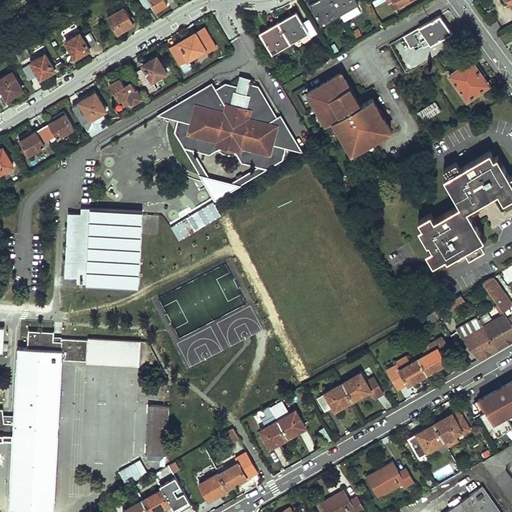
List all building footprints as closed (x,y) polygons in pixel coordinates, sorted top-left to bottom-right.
[(163,0),(150,0),(156,9),(165,3),(163,0)] [(317,0),(310,4),(322,24),(341,13),(332,0),(317,0)] [(332,0),(341,13),(359,3),(356,0),(332,0)] [(400,6),(396,0),(388,0),(395,10),(400,6)] [(107,16),(116,33),(133,23),(121,4),(115,8),(116,10),(107,16)] [(279,23),(290,42),(308,32),(297,12),(279,23)] [(453,32),(441,13),(420,25),(404,35),(410,47),(417,43),(418,47),(424,43),(425,45),(431,41),(433,44),(453,32)] [(261,33),(272,53),(290,42),(279,23),(261,33)] [(208,49),(205,45),(213,40),(205,25),(197,30),(196,30),(176,42),(176,43),(169,47),(180,66),(208,49)] [(62,41),(74,60),(92,50),(90,47),(97,43),(90,32),(83,36),(80,30),(62,41)] [(12,54),(18,63),(32,55),(26,45),(12,54)] [(29,61),(40,80),(57,70),(45,51),(29,61)] [(155,87),(152,82),(167,73),(157,56),(142,65),(144,67),(137,71),(149,92),(155,87)] [(447,77),(467,102),(486,88),(467,63),(447,77)] [(0,76),(0,90),(6,101),(25,90),(12,69),(0,76)] [(334,122),(354,154),(392,132),(373,100),(361,107),(355,111),(345,93),(351,90),(342,74),(308,94),(327,126),(334,122)] [(138,90),(137,90),(132,82),(131,83),(129,78),(124,81),(121,77),(111,83),(120,101),(128,96),(133,104),(143,99),(138,90)] [(213,83),(189,97),(192,102),(216,88),(213,83)] [(273,119),(254,88),(245,93),(245,95),(239,94),(239,92),(222,87),(217,91),(216,88),(192,102),(189,97),(172,118),(182,121),(179,132),(187,145),(209,151),(220,144),(221,145),(222,147),(223,148),(224,149),(226,150),(228,150),(229,150),(231,150),(233,150),(234,150),(236,149),(237,149),(244,159),(267,164),(279,157),(282,146),(290,147),(281,115),(273,119)] [(345,93),(355,111),(361,107),(351,90),(345,93)] [(81,101),(91,119),(106,109),(96,92),(81,101)] [(189,97),(159,115),(172,118),(189,97)] [(416,111),(422,120),(441,109),(435,100),(416,111)] [(118,114),(120,119),(128,114),(126,109),(118,114)] [(42,127),(50,140),(56,136),(57,139),(74,129),(64,111),(56,116),(57,118),(42,127)] [(302,150),(281,115),(290,147),(302,150)] [(19,138),(29,155),(44,147),(43,144),(50,140),(42,127),(29,135),(28,133),(19,138)] [(0,175),(17,166),(5,145),(0,147),(0,175)] [(451,174),(446,177),(461,203),(437,218),(433,211),(421,218),(424,225),(422,227),(429,241),(431,240),(435,247),(429,250),(436,261),(448,254),(449,257),(467,247),(472,256),(487,246),(482,239),(486,237),(470,209),(475,207),(477,210),(484,206),(482,202),(502,190),(507,199),(511,195),(511,173),(500,154),(497,156),(493,150),(463,168),(459,161),(447,168),(451,174)] [(222,215),(213,200),(171,225),(179,240),(222,215)] [(69,212),(66,276),(77,277),(77,281),(87,282),(87,283),(138,286),(141,209),(99,207),(90,206),(90,213),(69,212)] [(511,305),(511,304),(494,281),(498,279),(496,277),(493,279),(492,277),(483,282),(503,310),(504,311),(511,322),(511,305)] [(443,314),(464,301),(460,295),(439,307),(432,312),(437,318),(443,314)] [(482,324),(498,346),(511,338),(511,322),(504,311),(482,324)] [(461,336),(482,324),(476,316),(455,327),(461,336)] [(461,336),(477,359),(498,346),(482,324),(461,336)] [(19,344),(15,413),(3,413),(3,408),(0,407),(0,430),(14,432),(10,507),(55,509),(62,361),(140,365),(141,340),(55,336),(55,331),(28,329),(27,345),(19,344)] [(419,358),(428,374),(447,363),(444,358),(454,351),(441,336),(433,341),(437,348),(425,354),(419,358)] [(425,354),(437,348),(433,341),(421,348),(425,354)] [(399,370),(412,362),(408,355),(395,363),(397,365),(399,370)] [(387,370),(398,387),(406,382),(408,385),(428,374),(419,358),(412,362),(399,370),(397,365),(387,370)] [(343,383),(353,399),(370,390),(375,398),(384,393),(374,376),(365,381),(360,373),(343,383)] [(511,377),(478,398),(484,409),(480,411),(488,426),(493,423),(498,432),(511,424),(504,411),(511,406),(511,377)] [(343,383),(316,398),(325,412),(332,407),(334,410),(353,399),(343,383)] [(484,409),(478,398),(474,400),(480,411),(484,409)] [(150,404),(148,453),(166,454),(169,405),(150,404)] [(261,420),(266,427),(277,421),(269,406),(262,410),(266,417),(261,420)] [(277,421),(287,437),(305,426),(295,411),(277,421)] [(435,422),(444,438),(461,429),(463,431),(469,428),(461,414),(455,418),(452,412),(435,422)] [(261,430),(270,446),(287,437),(277,421),(266,427),(261,430)] [(417,431),(408,436),(418,453),(444,438),(435,422),(417,431)] [(493,423),(488,426),(493,435),(498,432),(493,423)] [(222,432),(229,444),(239,438),(232,427),(222,432)] [(511,442),(484,460),(511,500),(511,474),(505,464),(511,459),(511,442)] [(249,456),(238,462),(248,478),(259,472),(249,456)] [(134,474),(136,479),(148,472),(140,458),(118,471),(123,480),(134,474)] [(368,475),(379,495),(404,480),(406,484),(413,480),(406,467),(399,471),(393,461),(368,475)] [(218,474),(228,490),(248,478),(238,462),(218,474)] [(200,485),(209,501),(228,490),(218,474),(200,485)] [(161,486),(175,511),(179,511),(191,506),(182,490),(176,478),(161,486)] [(444,511),(501,511),(482,485),(444,511)] [(142,500),(149,511),(163,511),(162,509),(171,504),(162,489),(142,500)] [(318,504),(322,511),(347,511),(355,508),(357,511),(364,507),(357,494),(349,498),(344,489),(318,504)] [(123,511),(149,511),(142,500),(123,511)]
